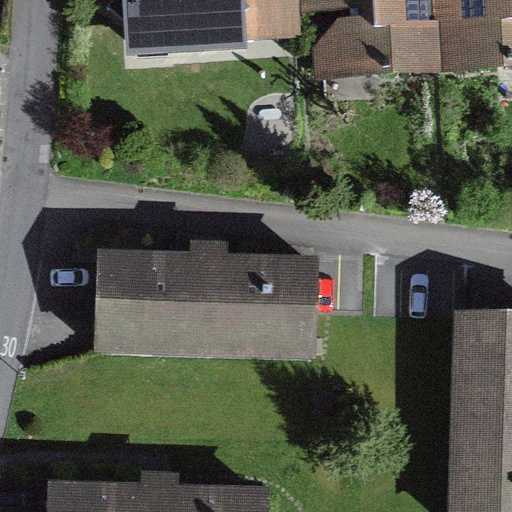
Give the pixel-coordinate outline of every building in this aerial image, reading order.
[(237,0),(124,0),(131,6),(134,47),(169,45),(169,51),(204,49),(203,43),(238,41),(237,23),(247,11),(248,10),(237,0)] [(433,70),(432,52),(428,0),(348,0),(349,5),(350,20),(344,27),(351,34),(353,69),(380,68),(380,73),(433,70)] [(511,0),(459,0),(463,50),(464,68),(511,64),(511,0)] [(194,264),(101,261),(99,349),(312,356),(314,268),(222,265),(222,252),(194,251),(194,264)] [(511,511),(511,319),(463,318),(457,511),(511,511)] [(144,495),(52,492),(51,511),(264,511),(265,498),(172,496),(173,483),(145,482),(144,495)]
